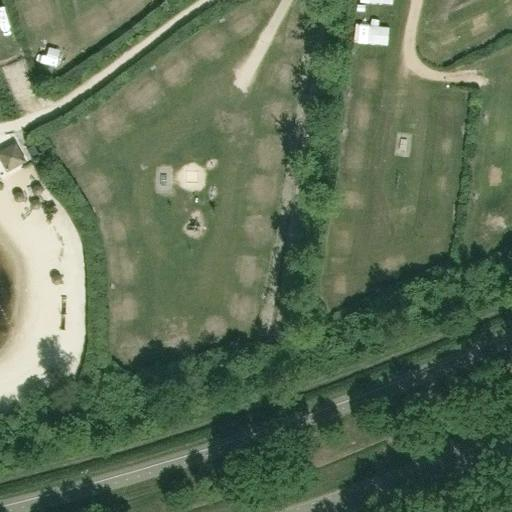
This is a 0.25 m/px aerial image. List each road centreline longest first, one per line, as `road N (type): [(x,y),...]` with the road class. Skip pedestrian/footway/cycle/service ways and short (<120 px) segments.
road 1 (tertiary): [(320,511),(511,438)]
road 2 (track): [(511,107),(471,79),(414,63),(419,0)]
